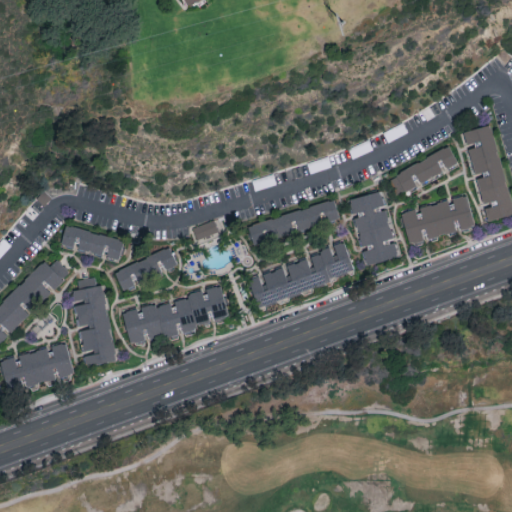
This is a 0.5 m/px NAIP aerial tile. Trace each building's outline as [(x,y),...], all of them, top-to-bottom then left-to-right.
[(511,213),(511,204),(492,123),(463,130),(468,146),(475,176),(476,176),(484,205),(487,220),(511,213)] [(389,175),(398,194),(459,164),(450,146),(389,175)] [(368,265),(402,254),(397,239),(394,240),(384,207),(385,207),(380,190),(349,199),(354,216),(353,216),(363,248),(368,265)] [(475,227),(467,194),(450,198),(451,199),(417,207),(418,208),(401,212),(409,245),(426,241),(425,238),(459,231),(475,227)] [(340,221),(335,201),(248,222),(253,243),(340,221)] [(193,227),(197,239),(218,231),(214,219),(193,227)] [(75,249),(119,259),(124,238),(65,225),(61,244),(76,248),(75,249)] [(355,274),(345,241),(331,245),(332,248),(308,255),(309,257),(285,265),(285,266),(261,274),(261,275),(249,279),(257,305),(355,274)] [(122,289),(177,265),(169,247),(114,271),(122,289)] [(0,302),(0,342),(9,334),(29,313),(27,311),(51,289),(52,290),(71,272),(57,258),(50,265),(44,259),(0,302)] [(84,365),(115,361),(104,284),(96,285),(95,276),(77,279),(79,288),(73,289),(84,365)] [(230,314),(219,286),(206,287),(202,289),(188,294),(188,299),(174,299),(171,302),(166,303),(161,304),(141,305),(136,307),(121,313),(131,342),(145,342),(149,338),(169,337),(178,334),(183,332),(215,319),(230,314)] [(16,354),(16,356),(0,359),(6,387),(24,384),(24,385),(74,375),(67,342),(49,346),(49,347),(16,354)]
